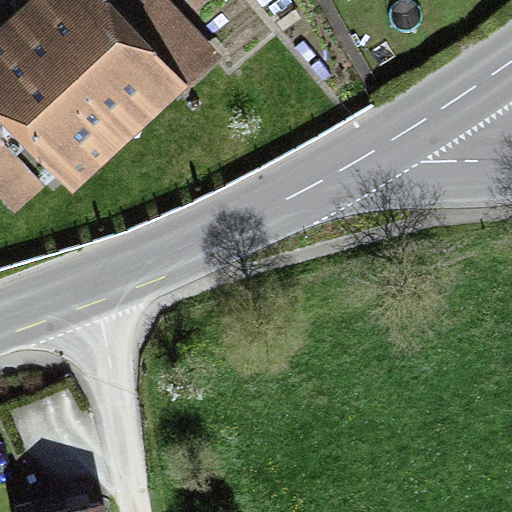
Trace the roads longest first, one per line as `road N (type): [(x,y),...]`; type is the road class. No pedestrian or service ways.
road 1 (primary): [(89,286),(366,154)]
road 2 (residential): [(89,286),(108,351),(132,511)]
road 3 (primary): [(366,154),(511,59)]
road 4 (tertiary): [(366,154),(511,157)]
